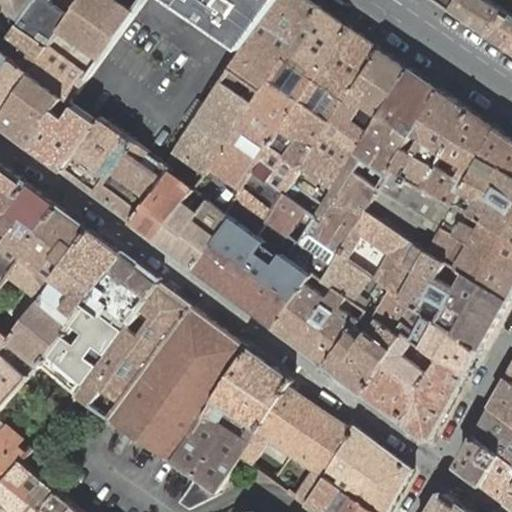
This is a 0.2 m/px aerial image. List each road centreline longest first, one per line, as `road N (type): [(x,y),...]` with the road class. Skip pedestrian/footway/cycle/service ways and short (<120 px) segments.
road 1 (residential): [(0,141),(434,466)]
road 2 (tertiary): [(373,0),(511,94)]
road 3 (residential): [(511,332),(434,466)]
